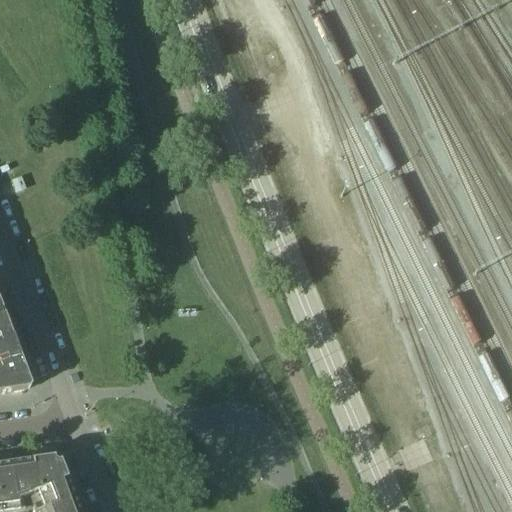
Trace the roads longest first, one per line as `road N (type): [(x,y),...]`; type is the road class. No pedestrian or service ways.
road 1 (secondary): [(391,511),(182,0)]
road 2 (residential): [(77,423),(0,220)]
